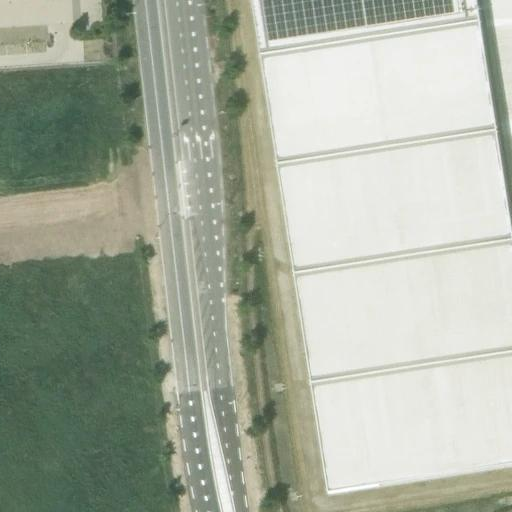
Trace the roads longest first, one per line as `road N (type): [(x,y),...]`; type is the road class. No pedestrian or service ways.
road 1 (unclassified): [(150,0),(208,511)]
road 2 (unclassified): [(240,511),(182,0)]
